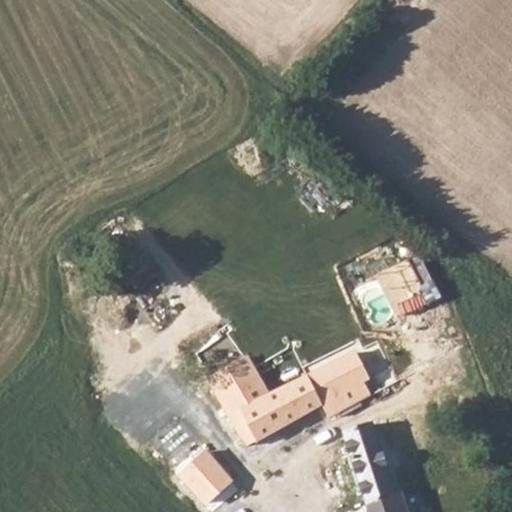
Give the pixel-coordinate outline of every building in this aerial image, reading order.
[(220,334),(205,350),(221,365),(237,350),(220,334)] [(250,360),(211,383),(251,449),(335,404),(341,416),(372,398),(366,386),(371,383),(356,354),(271,397),(250,360)] [(375,427),(347,437),(372,511),(408,511),(404,495),(398,497),(375,427)] [(206,454),(183,477),(208,504),(232,481),(206,454)] [(300,511),(263,471),(218,511),(300,511)]
